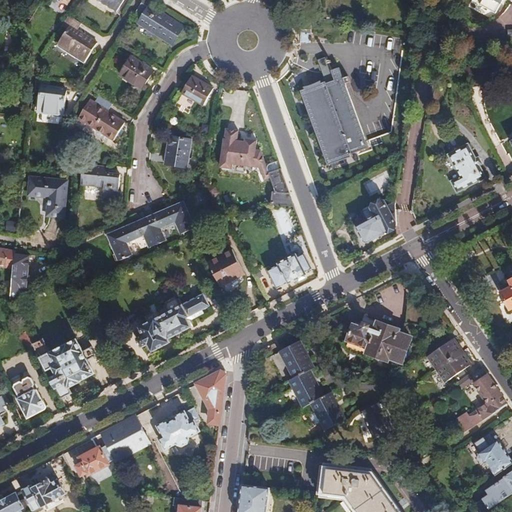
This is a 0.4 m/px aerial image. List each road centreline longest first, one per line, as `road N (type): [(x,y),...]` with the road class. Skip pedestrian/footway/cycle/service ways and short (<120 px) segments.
road 1 (tertiary): [(0,465),(239,341)]
road 2 (tertiary): [(255,63),(336,287)]
road 3 (residential): [(224,49),(196,54),(176,69),(147,117),(147,193)]
road 4 (tertiary): [(224,511),(239,341)]
road 5 (tertiary): [(511,385),(415,248)]
road 6 (unknown): [(297,454),(383,466),(419,511)]
